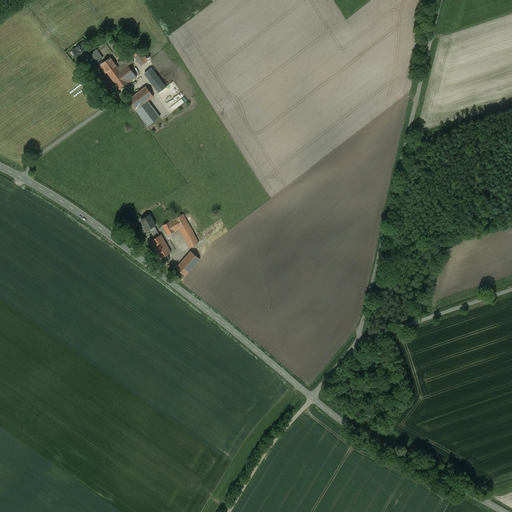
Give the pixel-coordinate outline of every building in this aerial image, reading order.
[(82,44),(73,50),(73,51),(78,58),(79,58),(81,56),(81,57),(82,57),(86,54),(87,54),(86,53),(88,51),(88,50),(83,44),(83,43),(82,44)] [(134,43),(128,48),(142,66),(148,61),(146,58),(134,43)] [(97,50),(92,53),(98,62),(103,58),(97,50)] [(120,65),(118,67),(129,83),(137,77),(129,66),(134,62),(129,54),(118,62),(120,65)] [(120,89),(129,83),(118,67),(111,57),(99,66),(102,70),(105,69),(120,89)] [(154,72),(151,68),(145,73),(159,92),(166,87),(154,72)] [(154,96),(146,86),(128,100),(148,126),(160,117),(148,101),(154,96)] [(171,221),(163,226),(168,235),(179,229),(190,248),(203,241),(191,221),(188,223),(183,214),(171,221)] [(147,230),(149,229),(154,226),(155,225),(150,215),(141,219),(147,230)] [(160,235),(154,226),(149,229),(155,238),(151,240),(161,258),(171,252),(161,234),(160,235)] [(200,259),(191,251),(176,268),(185,276),(200,259)]
